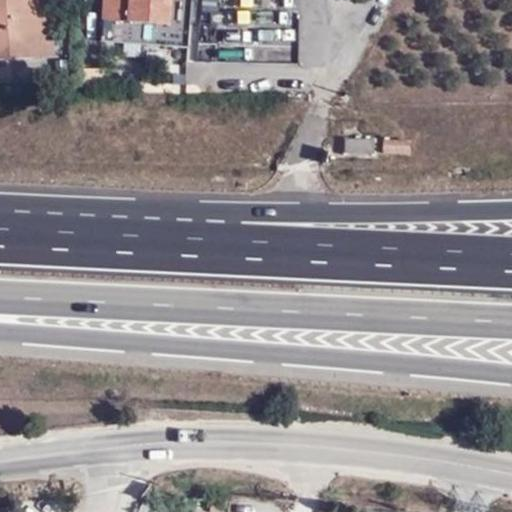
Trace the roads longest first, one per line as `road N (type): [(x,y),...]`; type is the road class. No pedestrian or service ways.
road 1 (tertiary): [(511,477),(283,444),(0,459)]
road 2 (motorway): [(0,329),(511,373)]
road 3 (motorway): [(0,297),(511,322)]
road 4 (motorway): [(511,209),(252,216),(8,238)]
road 5 (motorway): [(511,263),(8,238)]
